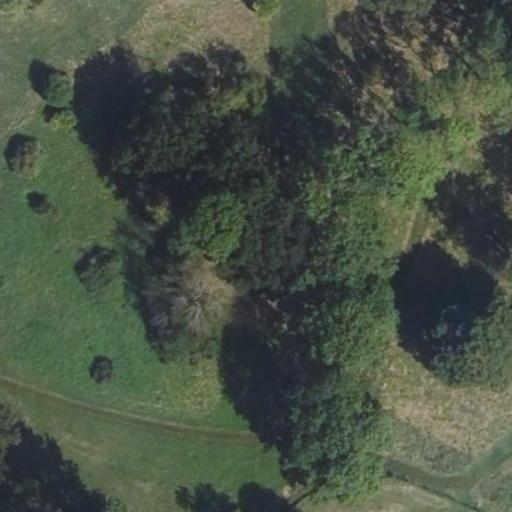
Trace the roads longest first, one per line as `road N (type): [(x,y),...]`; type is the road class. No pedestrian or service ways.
road 1 (track): [(511,413),(200,415),(40,389),(0,371)]
road 2 (track): [(508,0),(367,415)]
